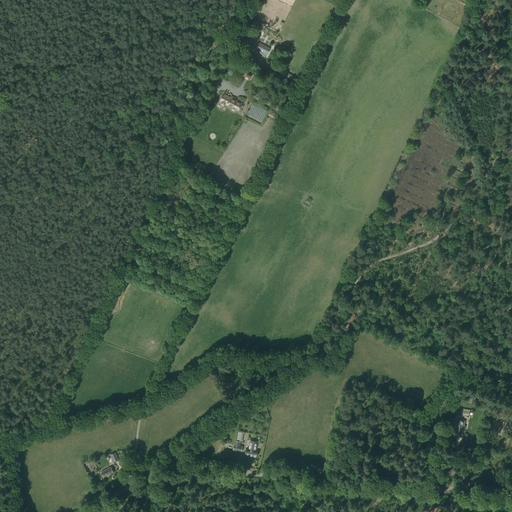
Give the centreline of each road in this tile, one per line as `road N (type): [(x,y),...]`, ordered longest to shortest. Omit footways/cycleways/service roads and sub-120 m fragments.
road 1 (track): [(249,0),(43,419),(0,430)]
road 2 (unclassified): [(511,498),(166,465),(91,511)]
